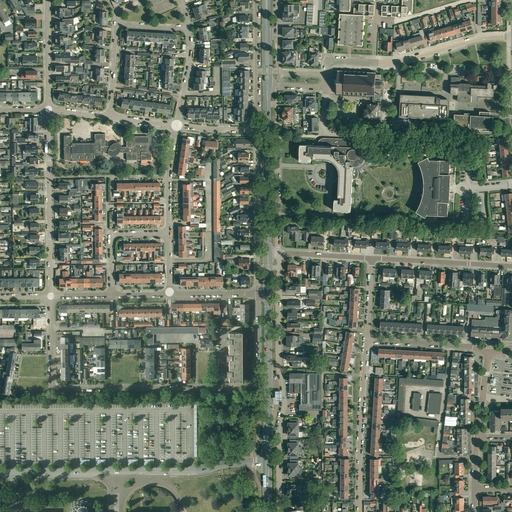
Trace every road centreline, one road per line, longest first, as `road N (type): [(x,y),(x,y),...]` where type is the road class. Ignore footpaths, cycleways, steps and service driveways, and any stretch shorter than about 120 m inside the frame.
road 1 (residential): [(258,293),(258,380),(248,388),(53,388),(50,296)]
road 2 (residential): [(279,511),(278,252)]
road 3 (secondary): [(268,511),(267,293)]
road 4 (residential): [(326,74),(328,60),(385,63),(511,37)]
road 5 (residential): [(50,296),(48,109)]
road 6 (residential): [(359,511),(366,340)]
road 7 (secondary): [(267,252),(267,85)]
road 8 (residential): [(257,130),(258,293)]
road 9 (unclassified): [(451,345),(437,456),(474,457)]
road 10 (residential): [(511,266),(372,258)]
road 11 (residential): [(255,0),(257,130)]
road 12 (residential): [(326,74),(278,72),(277,0)]
road 13 (residential): [(111,295),(110,233),(168,233)]
